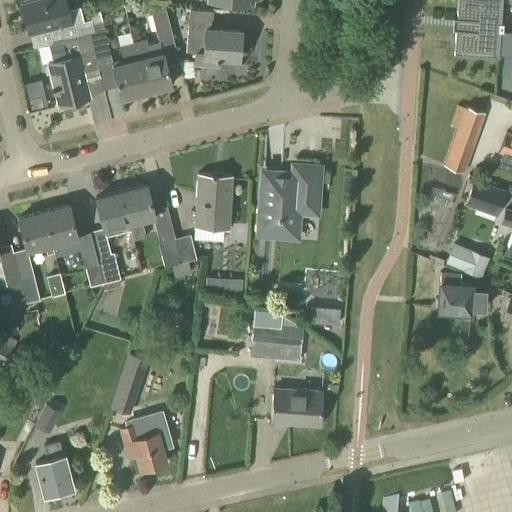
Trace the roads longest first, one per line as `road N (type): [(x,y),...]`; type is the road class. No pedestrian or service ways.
road 1 (residential): [(125,511),(511,426)]
road 2 (residential): [(25,171),(279,102)]
road 3 (residential): [(408,91),(359,87),(279,102)]
